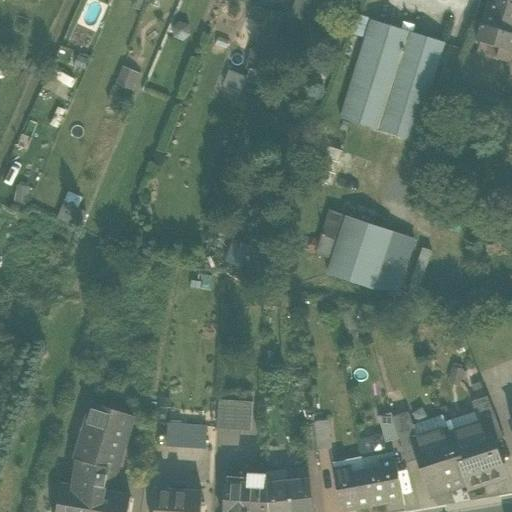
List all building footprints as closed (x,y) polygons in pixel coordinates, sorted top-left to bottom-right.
[(307,0),(295,0),(290,16),(300,20),(307,0)] [(482,24),(482,25),(511,34),(511,0),(489,0),(482,24)] [(341,119),(414,142),(445,43),(372,20),(341,119)] [(468,39),(477,42),(482,25),(482,24),(474,22),(468,39)] [(511,34),(482,25),(477,42),(499,49),(511,52),(511,34)] [(255,64),(258,50),(237,45),(233,59),(255,64)] [(510,62),(511,54),(511,52),(499,49),(497,58),(510,62)] [(121,68),(117,84),(133,87),(137,72),(121,68)] [(224,85),(241,92),(246,80),(229,73),(224,85)] [(453,91),(461,93),(464,84),(455,81),(453,91)] [(329,145),(318,179),(332,183),(343,149),(329,145)] [(75,223),(85,198),(68,191),(58,215),(75,223)] [(328,274),(374,290),(393,232),(347,217),(331,211),(322,237),(339,242),(328,274)] [(416,239),(393,232),(374,290),(400,290),(416,239)] [(228,241),(228,265),(246,265),(247,242),(228,241)] [(431,251),(423,248),(408,293),(417,296),(431,251)] [(290,295),(282,296),(283,307),(291,306),(290,295)] [(273,307),(283,307),(282,296),(272,296),(273,307)] [(108,392),(131,399),(134,389),(111,382),(108,392)] [(486,424),(492,442),(503,438),(487,397),(471,402),(475,413),(479,426),(486,424)] [(217,428),(251,430),(253,402),(219,400),(217,428)] [(56,511),(128,511),(131,497),(113,494),(104,493),(108,470),(117,473),(135,417),(92,403),(74,460),(78,461),(73,488),(61,485),(56,511)] [(409,412),(393,417),(399,439),(406,463),(419,460),(413,442),(418,441),(409,412)] [(386,443),(399,439),(393,417),(392,413),(379,417),(386,443)] [(448,431),(449,435),(479,426),(475,413),(445,422),(448,431)] [(315,422),(315,428),(318,449),(331,447),(328,421),(315,422)] [(167,445),(205,448),(206,426),(168,423),(167,445)] [(486,424),(479,426),(449,435),(465,484),(467,489),(505,476),(500,460),(498,461),(492,442),(486,424)] [(318,449),(315,428),(304,429),(306,451),(318,449)] [(431,495),(465,484),(449,435),(448,431),(418,441),(413,442),(419,460),(431,495)] [(380,468),(365,471),(371,506),(388,502),(387,497),(402,495),(395,459),(379,462),(380,468)] [(355,509),(371,506),(365,471),(352,473),(351,467),(333,471),(340,506),(354,504),(355,509)] [(287,470),(288,482),(310,480),(308,468),(287,470)] [(104,493),(113,494),(117,473),(108,470),(104,493)] [(266,472),(266,479),(266,485),(288,482),(287,470),(266,472)] [(269,511),(266,485),(266,479),(247,478),(247,483),(226,482),(224,511),(269,511)] [(313,511),(310,480),(288,482),(291,511),(313,511)] [(291,511),(288,482),(266,485),(269,511),(291,511)] [(154,511),(200,511),(202,492),(156,489),(154,511)]
